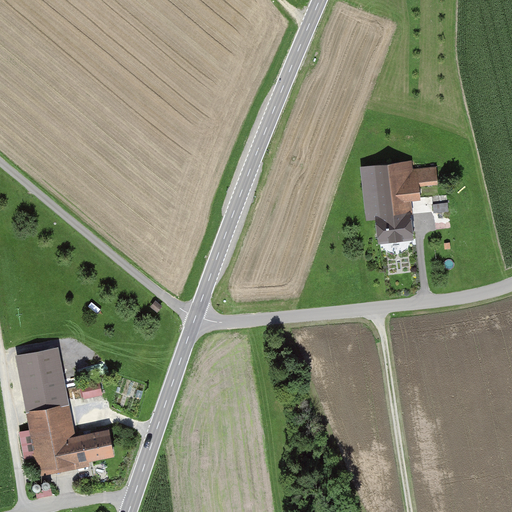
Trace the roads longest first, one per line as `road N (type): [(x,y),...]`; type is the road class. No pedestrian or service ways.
road 1 (secondary): [(197,316),(320,0)]
road 2 (unclassified): [(197,316),(231,322),(379,307),(511,282)]
road 3 (unclassified): [(197,316),(0,157)]
road 4 (secondary): [(130,511),(197,316)]
road 5 (track): [(407,511),(379,307)]
road 6 (track): [(24,511),(0,345)]
